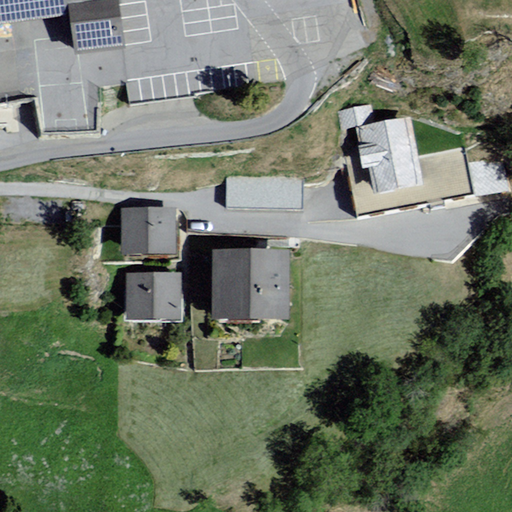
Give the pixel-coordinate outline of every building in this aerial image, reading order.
[(120,0),(0,0),(0,24),(121,7),(120,0)] [(69,16),(76,60),(126,52),(119,8),(69,16)] [(370,108),(338,114),(342,132),(374,126),(370,108)] [(414,121),(360,132),(365,160),(350,163),(362,224),(475,201),(463,140),(420,149),(414,121)] [(228,169),(227,206),(304,207),(305,170),(228,169)] [(177,214),(123,215),(123,256),(177,255),(177,214)] [(291,251),(215,252),(216,319),(291,318),(291,251)] [(180,275),(127,275),(127,321),(180,320),(180,275)]
